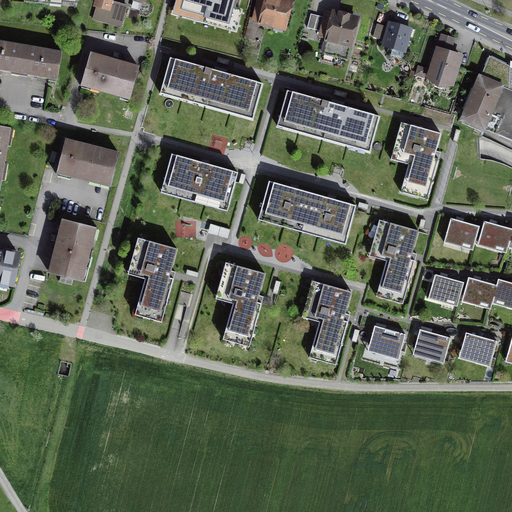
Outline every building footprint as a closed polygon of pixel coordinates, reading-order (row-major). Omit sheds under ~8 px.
[(98,0),(93,19),(121,27),(127,7),(109,2),(109,0),(98,0)] [(289,5),(270,0),(258,0),(254,18),(262,20),(261,23),(264,24),(266,25),(274,27),(275,23),(284,25),(289,5)] [(325,17),(311,14),(307,28),(321,31),(320,35),(329,37),(324,54),(333,57),(334,54),(347,57),(356,22),(326,14),(325,17)] [(377,22),(374,36),(382,37),(386,24),(377,22)] [(410,29),(390,23),(384,46),(392,48),(390,55),(402,58),(410,29)] [(0,70),(20,74),(25,45),(0,40),(0,70)] [(20,74),(57,80),(62,52),(25,45),(20,74)] [(461,57),(437,49),(431,71),(418,67),(416,75),(424,77),(426,70),(431,71),(428,78),(430,79),(432,81),(434,82),(437,83),(439,84),(442,85),(445,85),(448,86),(450,85),(452,86),(461,57)] [(82,85),(131,100),(141,68),(91,53),(82,85)] [(510,66),(489,56),(480,77),(462,120),(484,129),(511,140),(511,90),(509,89),(510,66)] [(249,119),(253,120),(263,84),(170,59),(160,94),(163,95),(165,90),(174,93),(175,89),(184,92),(182,100),(185,101),(186,96),(198,100),(199,98),(218,103),(217,105),(229,109),(228,112),(231,113),(233,106),(242,109),(241,112),(251,114),(249,119)] [(287,91),(277,127),(280,128),(282,123),(290,126),(291,122),(301,125),(299,133),(302,133),(303,129),(315,133),(316,131),(334,136),(334,138),(346,141),(345,146),(348,147),(350,139),(360,141),(359,145),(367,147),(366,151),(370,152),(379,117),(287,91)] [(403,185),(425,192),(427,183),(432,184),(439,159),(434,158),(441,134),(401,123),(400,126),(405,127),(398,154),(410,158),(403,185)] [(0,126),(0,171),(3,172),(11,129),(0,126)] [(57,172),(110,186),(119,154),(66,140),(57,172)] [(211,199),(229,205),(238,173),(172,154),(163,186),(181,191),(179,197),(186,199),(187,193),(208,199),(206,205),(209,206),(211,199)] [(304,225),(313,194),(269,181),(260,213),(283,219),(281,226),(288,227),(289,221),(304,225)] [(313,194),(304,225),(318,229),(316,235),(323,237),(324,231),(347,237),(356,206),(313,194)] [(460,240),(474,245),(480,227),(451,218),(444,243),(458,247),(460,240)] [(63,220),(49,273),(81,281),(95,228),(63,220)] [(378,290),(400,296),(403,285),(408,286),(415,261),(411,260),(413,253),(408,251),(411,242),(415,243),(419,231),(379,220),(378,223),(383,224),(375,250),(388,254),(378,290)] [(509,241),(511,231),(511,228),(484,221),(479,240),(508,247),(509,241)] [(137,309),(159,315),(162,303),(167,304),(174,278),(169,277),(171,270),(167,269),(169,260),(174,261),(177,249),(138,238),(137,241),(142,242),(134,269),(147,272),(137,309)] [(19,255),(0,251),(0,280),(13,284),(19,255)] [(224,333),(247,339),(250,327),(255,328),(262,303),(257,302),(259,295),(255,293),(257,285),(262,286),(265,274),(226,263),(225,265),(229,267),(222,293),(234,297),(224,333)] [(444,296),(459,301),(464,283),(436,274),(428,298),(442,302),(444,296)] [(494,297),(497,285),(469,278),(464,296),(492,304),(494,297)] [(497,285),(494,297),(511,302),(511,283),(499,280),(497,285)] [(311,351),(333,357),(336,345),(341,346),(348,321),(343,320),(345,313),(341,312),(344,303),(348,304),(352,292),(312,281),(311,284),(316,285),(309,312),(321,315),(311,351)] [(386,356),(399,360),(406,334),(375,326),(369,346),(387,351),(386,356)] [(431,360),(444,363),(451,338),(420,329),(414,350),(432,355),(431,360)] [(475,363),(490,367),(497,341),(466,332),(461,350),(477,355),(475,363)]
